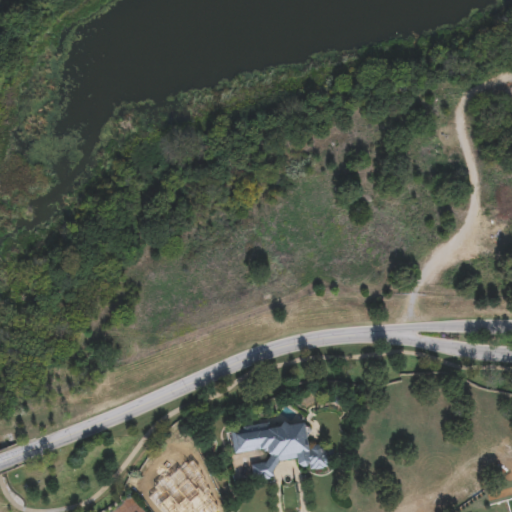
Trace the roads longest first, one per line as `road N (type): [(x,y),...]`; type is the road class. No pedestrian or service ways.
road 1 (tertiary): [(42,448),(249,360),(369,335)]
road 2 (tertiary): [(369,335),(511,355)]
road 3 (tertiary): [(511,330),(369,335)]
